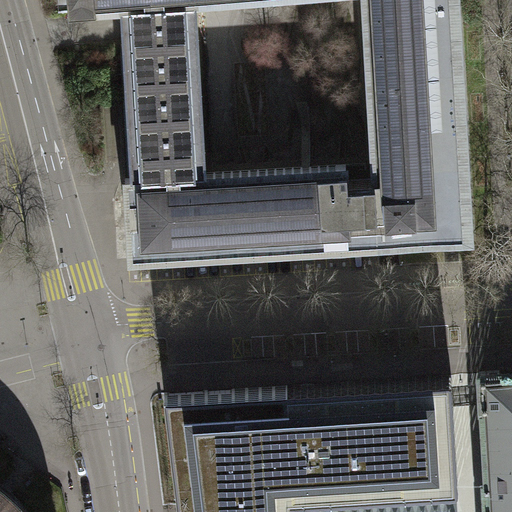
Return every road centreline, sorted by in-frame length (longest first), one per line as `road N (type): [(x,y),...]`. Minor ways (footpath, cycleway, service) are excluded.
road 1 (residential): [(511,301),(141,324),(84,345)]
road 2 (primary): [(84,345),(0,16)]
road 3 (primary): [(117,511),(84,345)]
